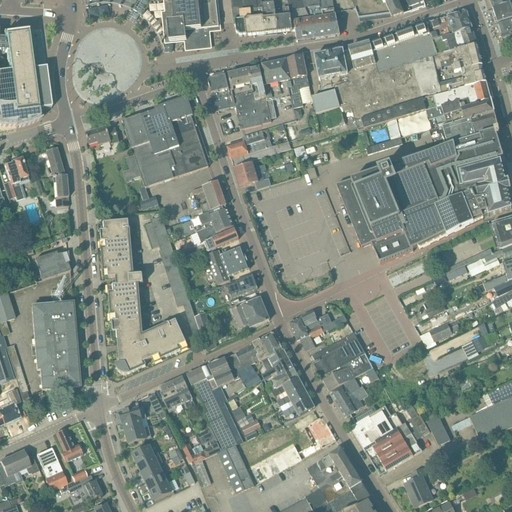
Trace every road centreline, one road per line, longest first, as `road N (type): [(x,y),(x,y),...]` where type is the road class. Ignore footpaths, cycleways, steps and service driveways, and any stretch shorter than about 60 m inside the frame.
road 1 (residential): [(194,77),(206,66),(342,43),(474,1)]
road 2 (tertiary): [(99,410),(69,123)]
road 3 (residential): [(280,322),(194,77)]
road 4 (residential): [(280,322),(511,212)]
road 5 (residential): [(392,511),(280,322)]
road 6 (residential): [(99,410),(280,322)]
road 7 (residential): [(194,77),(69,123)]
